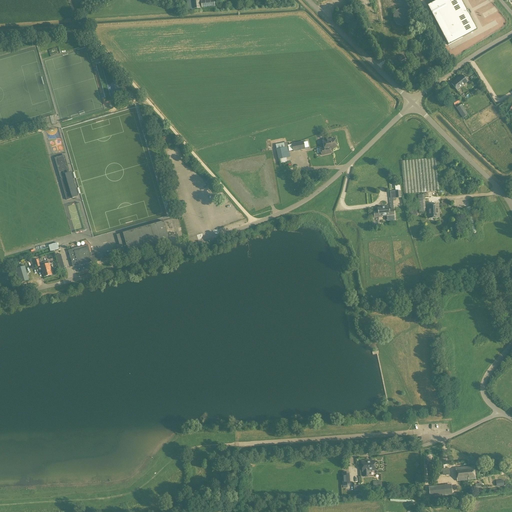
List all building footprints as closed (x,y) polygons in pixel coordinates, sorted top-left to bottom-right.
[(461,0),(437,0),(427,6),(448,45),(477,30),(468,14),(470,13),(468,10),(467,11),(461,0)] [(404,9),(399,9),(395,11),(393,15),(393,20),(395,24),(399,26),(404,26),(408,24),(410,20),(411,15),(408,11),(404,9)] [(416,72),(426,67),(424,63),(414,69),(416,72)] [(454,87),(457,91),(467,82),(462,75),(451,84),(454,87)] [(452,101),(454,105),(460,102),(456,95),(450,98),(452,101)] [(456,108),(462,118),(464,117),(468,115),(461,105),(456,108)] [(332,148),(336,147),(334,139),(323,141),(324,148),(320,149),(321,156),(331,153),(330,149),(332,148)] [(303,141),(291,144),(291,145),(293,151),(293,152),(305,149),(303,141)] [(289,151),(293,151),(291,145),(288,145),(287,142),(279,144),(275,145),(278,159),(290,157),(289,151)] [(64,155),(54,158),(60,177),(61,177),(62,179),(61,179),(60,179),(62,186),(64,185),(65,190),(64,190),(66,197),(67,200),(77,197),(70,173),(68,173),(68,171),(69,170),(66,159),(64,155)] [(402,161),(404,194),(438,191),(436,159),(402,161)] [(392,198),(401,198),(401,191),(390,191),(391,199),(392,198)] [(426,213),(424,195),(418,196),(419,213),(426,213)] [(448,200),(441,200),(441,204),(440,204),(440,207),(442,207),(442,208),(451,207),(451,202),(448,203),(448,200)] [(428,218),(439,218),(439,205),(428,206),(428,218)] [(394,220),(393,210),(389,210),(389,207),(377,208),(377,211),(373,212),(373,213),(372,213),(373,217),(374,217),(374,218),(378,217),(378,216),(389,215),(390,221),(394,220)] [(164,221),(123,233),(117,235),(119,245),(117,246),(118,249),(113,250),(114,254),(114,255),(115,256),(128,252),(128,253),(169,241),(169,240),(164,221)] [(108,256),(107,252),(105,253),(105,252),(92,256),(91,254),(91,253),(90,253),(88,245),(80,247),(69,251),(68,251),(73,267),(78,265),(78,266),(86,264),(106,258),(108,257),(108,256)] [(61,254),(56,255),(60,269),(65,268),(61,254)] [(49,263),(41,266),(42,271),(43,271),(44,277),(52,275),(50,269),(49,263)] [(29,280),(25,266),(16,269),(20,283),(29,280)] [(361,461),(362,471),(363,471),(364,477),(369,476),(368,471),(375,470),(374,461),(361,461)] [(456,468),(457,481),(475,479),(474,466),(456,468)] [(451,481),(449,468),(442,469),(444,482),(451,481)] [(342,473),(342,486),(350,485),(349,473),(342,473)] [(428,486),(430,497),(452,495),(451,484),(428,486)]
